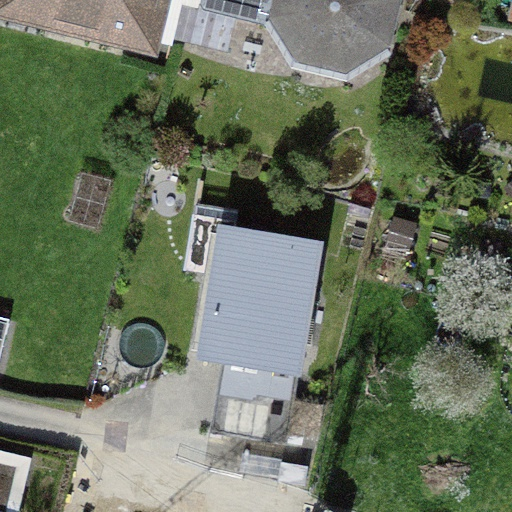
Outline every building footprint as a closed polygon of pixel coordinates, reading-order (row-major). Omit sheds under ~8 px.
[(37,0),(46,14),(44,24),(110,40),(111,37),(146,46),(147,43),(167,48),(178,2),(178,0),(37,0)] [(178,0),(178,2),(196,7),(201,13),(261,28),(272,20),(296,59),(341,70),(380,46),(390,2),(389,0),(178,0)] [(199,358),(218,361),(290,372),(311,250),(220,235),(199,358)] [(0,366),(12,320),(0,316),(0,366)] [(11,511),(23,464),(0,457),(0,511),(11,511)]
